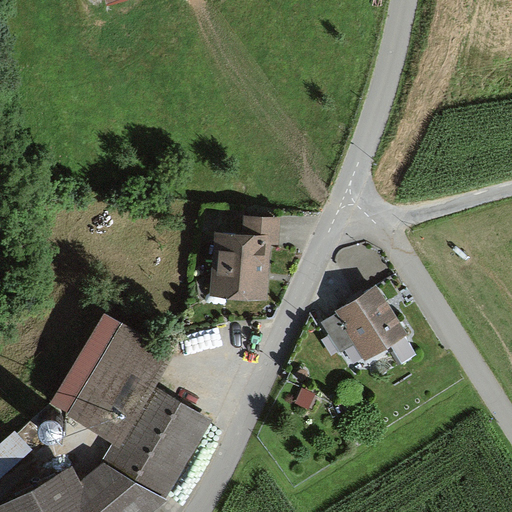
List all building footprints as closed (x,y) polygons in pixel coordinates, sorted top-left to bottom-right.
[(214,222),(211,295),(269,298),(272,243),(280,244),(281,211),(248,209),(247,223),(214,222)] [(407,328),(376,280),(319,316),(342,351),(353,344),(362,357),(407,328)] [(171,345),(106,308),(56,398),(119,434),(106,457),(164,494),(211,414),(150,383),(171,345)] [(15,425),(0,437),(0,474),(33,445),(15,425)] [(140,511),(164,494),(106,457),(82,474),(73,455),(0,496),(0,511),(140,511)]
